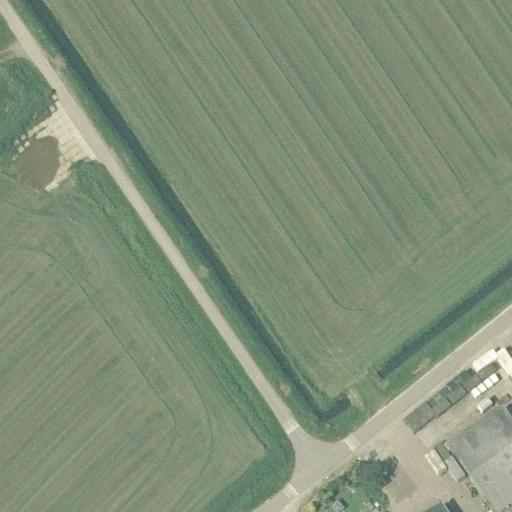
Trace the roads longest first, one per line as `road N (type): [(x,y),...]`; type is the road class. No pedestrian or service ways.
road 1 (unclassified): [(319,469),(0,10)]
road 2 (unclassified): [(319,469),(511,313)]
